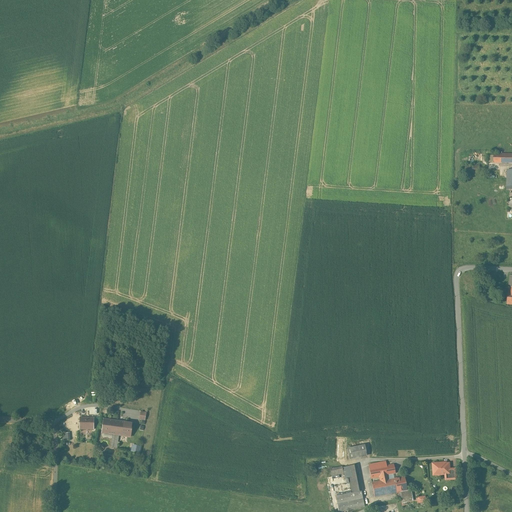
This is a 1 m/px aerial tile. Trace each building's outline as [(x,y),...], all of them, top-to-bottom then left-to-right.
[(511,154),(494,154),(493,163),(511,163),(511,154)] [(94,418),(80,418),(79,429),(94,430),(94,418)] [(132,423),(103,419),(101,433),(113,435),(119,436),(130,437),(132,423)] [(141,446),(133,445),(131,452),(139,453),(141,446)] [(365,446),(347,450),(349,459),(367,456),(365,446)] [(443,463),(432,464),(433,470),(436,470),(436,475),(437,475),(439,476),(441,476),(442,475),(450,474),(450,469),(449,463),(446,464),(444,464),(443,463)] [(373,468),(369,468),(371,479),(379,477),(380,481),(389,480),(388,476),(394,475),(392,464),(373,468)] [(362,491),(357,465),(346,467),(349,478),(352,493),(361,491),(362,491)] [(342,467),(330,469),(331,477),(343,474),(342,467)] [(380,481),(372,483),(374,497),(400,492),(406,491),(404,477),(389,480),(380,481)] [(410,490),(406,491),(400,492),(402,502),(412,501),(410,490)] [(352,493),(335,496),(338,511),(341,511),(364,507),(361,491),(352,493)]
